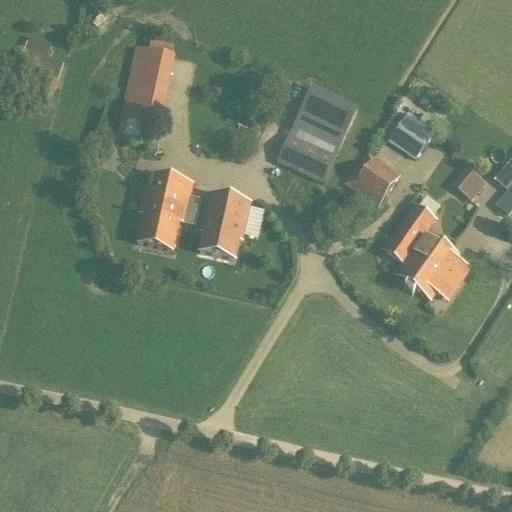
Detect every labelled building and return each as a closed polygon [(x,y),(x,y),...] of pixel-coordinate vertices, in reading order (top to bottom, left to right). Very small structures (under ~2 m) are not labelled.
[(51,46),(28,39),(14,84),(55,96),(63,68),(46,63),(51,46)] [(135,51),(120,121),(159,129),(175,60),(135,51)] [(311,91),(276,165),(323,187),(358,112),(311,91)] [(405,119),(388,144),(415,163),(441,128),(423,116),(416,127),(405,119)] [(366,155),(343,188),(377,211),(400,179),(366,155)] [(511,215),(511,164),(509,162),(499,175),(500,176),(494,183),(507,194),(494,209),(508,221),(511,215)] [(470,203),(484,186),(469,174),(455,191),(470,203)] [(147,178),(139,216),(143,218),(137,247),(172,255),(179,225),(184,226),(192,188),(147,178)] [(201,233),(210,235),(205,260),(232,266),(237,241),(240,241),(248,206),(209,197),(201,233)] [(382,254),(401,267),(393,278),(429,304),(459,261),(426,238),(436,223),(415,208),(382,254)]
